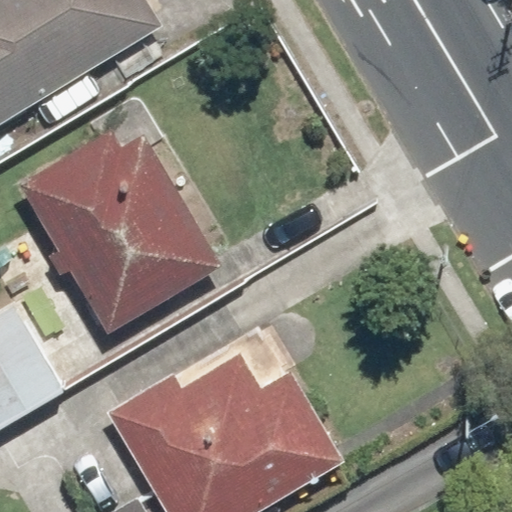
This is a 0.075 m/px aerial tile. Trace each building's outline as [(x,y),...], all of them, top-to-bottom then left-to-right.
[(0,0),(0,114),(165,13),(156,0),(0,0)] [(131,119),(29,181),(116,324),(219,261),(131,119)] [(13,299),(0,306),(0,422),(63,387),(13,299)] [(124,415),(182,511),(247,511),(349,451),(273,325),(124,415)] [(156,511),(144,491),(104,511),(156,511)]
